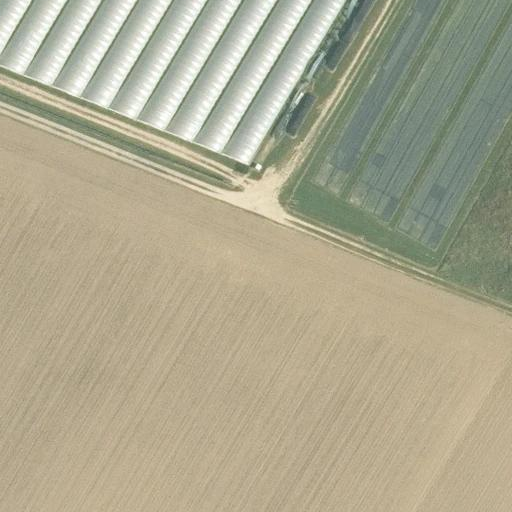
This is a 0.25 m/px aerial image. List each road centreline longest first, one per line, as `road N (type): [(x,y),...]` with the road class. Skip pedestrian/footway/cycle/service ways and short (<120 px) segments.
road 1 (track): [(511,310),(244,205)]
road 2 (track): [(0,111),(244,205)]
road 3 (track): [(244,205),(367,0)]
